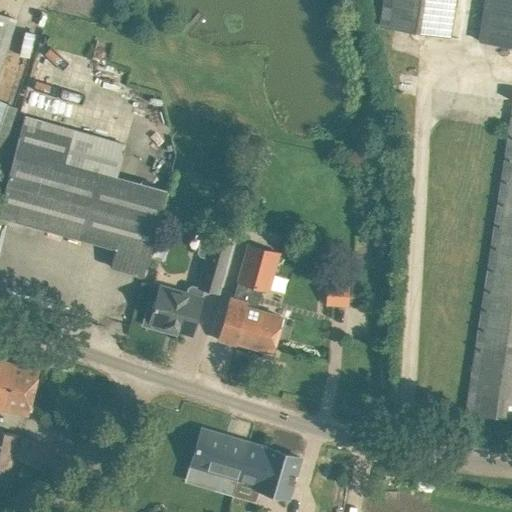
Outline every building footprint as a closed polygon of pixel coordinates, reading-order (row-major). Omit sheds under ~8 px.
[(486,0),(480,41),(511,45),(511,0),(384,0),(381,25),(449,36),(455,0),(486,0)] [(0,149),(3,151),(18,107),(8,104),(8,103),(0,100),(0,65),(16,19),(0,13),(0,149)] [(144,275),(149,256),(167,190),(115,176),(125,143),(75,130),(24,116),(0,202),(0,214),(115,247),(110,266),(144,275)] [(511,116),(467,411),(511,417),(511,116)] [(367,198),(364,256),(385,259),(389,200),(367,198)] [(205,257),(201,272),(223,279),(233,244),(211,238),(205,257)] [(224,320),(219,339),(236,344),(237,341),(272,351),(278,332),(283,315),(257,308),(263,288),(270,290),(274,274),(244,266),(234,299),(230,298),(224,320)] [(347,305),(349,283),(329,281),(327,304),(347,305)] [(192,334),(203,297),(205,289),(192,285),(188,287),(186,293),(160,285),(155,303),(149,301),(143,324),(167,331),(168,327),(192,334)] [(0,408),(28,415),(40,369),(0,359),(0,408)] [(202,428),(191,466),(219,474),(215,489),(232,494),(235,484),(246,447),(248,443),(248,442),(202,428)] [(0,484),(9,486),(22,435),(0,429),(0,484)] [(246,447),(235,484),(257,491),(258,488),(287,497),(291,483),(293,483),(295,475),(294,475),(299,457),(271,449),(270,450),(261,447),(261,446),(248,442),(248,443),(246,447)]
